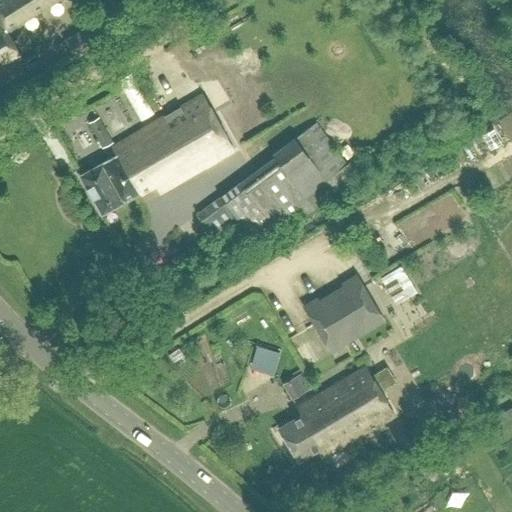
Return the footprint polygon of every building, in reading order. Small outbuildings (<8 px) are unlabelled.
[(5,31),(55,0),(0,0),(0,71),(21,59),(5,31)] [(109,47),(98,27),(67,45),(77,65),(109,47)] [(159,192),(233,150),(202,96),(112,146),(117,154),(79,175),(101,214),(155,184),(159,192)] [(112,143),(99,118),(87,122),(101,148),(112,143)] [(272,156),(218,196),(256,244),(364,178),(351,160),(347,163),(315,122),(272,155),(272,156)] [(317,298),(303,306),(320,335),(331,352),(384,321),(356,275),(341,284),(343,287),(319,301),(317,298)] [(403,278),(391,285),(397,297),(410,291),(403,278)] [(393,414),(365,366),(297,407),(301,414),(278,428),(298,461),(337,438),(342,445),(371,427),(369,423),(380,417),(382,421),(393,414)] [(283,384),(292,399),(302,392),(293,378),(283,384)] [(376,471),(368,458),(349,468),(356,482),(376,471)]
